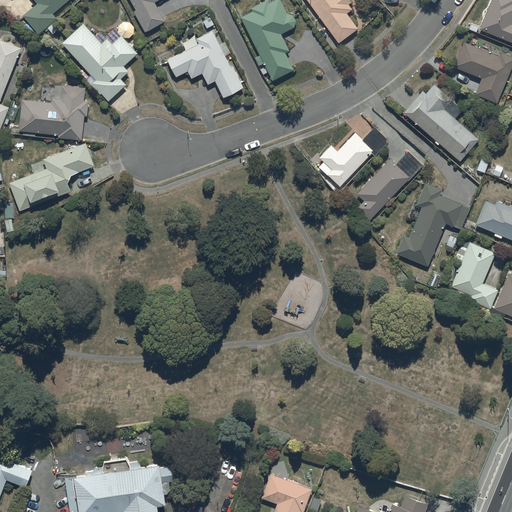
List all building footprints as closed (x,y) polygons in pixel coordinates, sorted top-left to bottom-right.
[(36,0),(37,1),(23,13),(39,32),(47,25),(52,32),(59,27),(53,19),(57,16),(53,11),(66,0),(36,0)] [(165,18),(155,0),(131,0),(136,8),(134,9),(145,29),(165,18)] [(253,8),(241,15),(260,53),(255,55),(259,63),(264,60),(273,77),(294,66),(286,50),(289,48),(280,32),(294,25),(295,24),(295,23),(296,22),(296,21),(296,20),(296,19),(296,18),(296,17),(295,16),(295,15),(294,14),(294,13),(293,13),(293,12),(292,12),(291,12),(291,11),(290,11),(289,11),(288,10),(281,0),(261,0),(251,6),(253,8)] [(309,0),(339,40),(358,26),(347,11),(352,7),(348,2),(350,0),(309,0)] [(511,0),(489,0),(479,26),(511,39),(511,0)] [(84,21),(62,40),(93,74),(88,79),(100,93),(102,91),(109,98),(126,83),(121,77),(129,70),(124,64),(138,52),(123,36),(124,36),(125,36),(126,36),(127,36),(128,36),(129,36),(130,36),(130,35),(131,35),(131,34),(132,34),(132,33),(133,33),(133,32),(134,32),(134,31),(134,30),(135,29),(135,28),(135,27),(134,26),(134,25),(134,24),(133,23),(132,22),(131,21),(130,21),(129,20),(128,20),(127,20),(126,20),(125,20),(124,20),(123,20),(123,21),(122,21),(121,21),(121,22),(120,22),(120,23),(119,24),(119,25),(118,25),(118,26),(118,27),(118,28),(118,29),(118,30),(119,30),(119,31),(119,32),(120,33),(112,41),(108,36),(102,41),(84,21)] [(220,42),(213,28),(196,36),(199,41),(168,57),(176,74),(188,69),(191,76),(202,71),(208,82),(215,78),(224,95),(244,85),(234,64),(232,65),(226,53),(229,51),(224,40),(220,42)] [(0,101),(0,98),(21,45),(0,37),(0,127),(0,128),(9,105),(0,101)] [(497,101),(511,62),(511,55),(500,50),(500,52),(498,51),(498,49),(491,46),(491,44),(479,39),(479,40),(476,39),(474,44),(463,39),(453,65),(481,76),(474,92),(497,101)] [(422,88),(402,109),(436,138),(434,140),(437,143),(439,141),(459,159),(479,137),(444,106),(452,97),(434,81),(426,91),(422,88)] [(84,98),(85,85),(62,83),(61,96),(51,95),(51,98),(44,98),(44,100),(22,98),(19,129),(58,132),(58,136),(82,138),(84,113),(87,114),(89,99),(84,98)] [(363,137),(356,130),(338,148),(332,142),(319,155),(324,160),(319,165),(328,173),(329,173),(340,184),(372,150),(375,153),(389,139),(375,124),(363,137)] [(94,163),(86,141),(44,157),(48,167),(10,181),(20,207),(72,188),(68,178),(71,171),(94,163)] [(408,178),(423,162),(408,148),(397,161),(389,154),(357,191),(365,198),(357,206),(371,217),(407,177),(408,178)] [(489,159),(484,170),(492,174),(493,173),(499,175),(503,166),(496,163),(497,162),(489,159)] [(427,264),(445,220),(461,227),(470,205),(439,193),(442,187),(425,180),(416,202),(421,204),(409,236),(403,233),(396,251),(427,264)] [(511,238),(511,204),(496,198),(494,202),(485,198),(475,222),(495,231),(494,233),(501,236),(502,234),(511,238)] [(482,281),(494,250),(469,239),(450,284),(458,287),(455,295),(489,309),(498,287),(482,281)] [(511,271),(508,270),(493,306),(511,314),(511,271)] [(74,472),(65,473),(70,511),(81,510),(81,511),(108,511),(108,507),(123,505),(124,511),(159,511),(158,499),(166,498),(163,476),(174,475),(172,461),(161,463),(160,456),(140,459),(139,457),(129,458),(127,453),(104,456),(103,462),(94,464),(95,466),(74,469),(74,472)] [(0,454),(0,491),(6,476),(26,484),(32,467),(0,454)] [(270,470),(261,495),(278,501),(273,511),(301,511),(302,510),(306,511),(313,492),(310,492),(312,487),(288,478),(289,474),(284,461),(270,464),(271,471),(270,470)] [(423,511),(428,501),(405,493),(400,505),(392,501),(388,511),(380,511),(358,504),(354,511),(423,511)]
